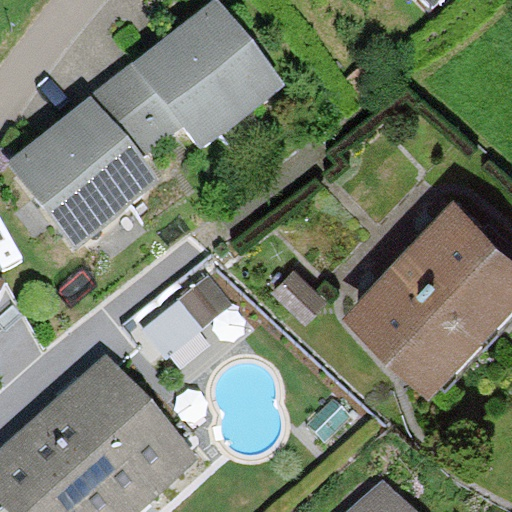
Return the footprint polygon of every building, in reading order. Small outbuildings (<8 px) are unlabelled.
[(144,64),(183,112),(200,134),(267,81),(211,11),(144,64)] [(105,75),(153,136),(183,112),(144,64),(134,52),(105,75)] [(153,136),(105,75),(75,99),(87,113),(124,159),(153,136)] [(124,159),(87,113),(19,167),(73,233),(140,179),(124,159)] [(400,239),(472,307),(511,265),(511,250),(447,189),(400,239)] [(472,307),(400,239),(352,288),(425,357),(472,307)] [(322,294),(291,254),(261,277),(293,317),(322,294)] [(193,276),(141,317),(161,342),(213,301),(193,276)] [(152,410),(104,356),(0,448),(0,493),(17,511),(108,511),(177,450),(146,415),(152,410)] [(411,511),(381,478),(341,511),(411,511)]
